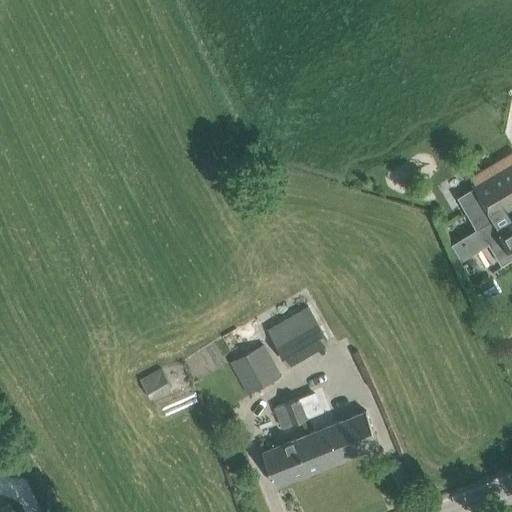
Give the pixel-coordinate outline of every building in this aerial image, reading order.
[(511,166),(478,187),(459,199),(477,229),(480,227),(502,264),(511,258),(511,208),(511,207),(511,205),(511,166)] [(327,342),(307,306),(267,328),(287,364),(327,342)] [(230,361),(248,394),(281,376),(263,343),(230,361)] [(172,387),(160,367),(139,380),(151,400),(172,387)] [(273,408),(282,428),(309,418),(300,397),(273,408)] [(366,411),(263,451),(275,484),(379,444),(366,411)]
